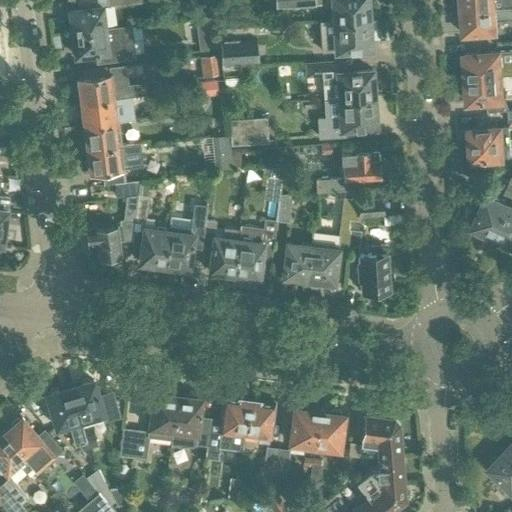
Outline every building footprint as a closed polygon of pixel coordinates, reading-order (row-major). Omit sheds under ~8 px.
[(319,20),(319,21),(367,18),(366,0),(275,0),(276,8),(316,6),(316,5),(324,4),(324,5),(332,4),(333,19),(319,20)] [(511,0),(459,0),(461,12),(511,8),(511,0)] [(72,33),(107,28),(104,5),(69,9),(72,33)] [(462,34),(496,32),(495,21),(511,19),(511,8),(461,12),(462,34)] [(212,14),(195,16),(196,24),(213,22),(212,14)] [(367,18),(319,21),(321,51),(369,47),(367,18)] [(135,58),(133,38),(131,25),(120,27),(107,28),(72,33),(75,55),(95,53),(96,63),(135,58)] [(255,25),(220,27),(222,68),(232,67),(232,61),(257,59),(255,25)] [(511,50),(464,54),(465,79),(466,79),(500,77),(511,76),(511,50)] [(215,55),(200,57),(202,76),(217,74),(215,55)] [(324,99),(338,98),(372,96),(370,69),(334,72),(333,61),(304,63),(305,76),(322,75),(323,99),(324,99)] [(78,78),(81,101),(115,96),(115,97),(127,95),(141,94),(139,82),(128,83),(125,64),(108,66),(109,72),(78,76),(78,78)] [(467,102),(501,100),(501,88),(511,87),(511,76),(500,77),(466,79),(465,79),(467,102)] [(216,86),(215,78),(198,80),(200,94),(209,93),(209,86),(216,86)] [(202,109),(200,94),(200,90),(186,92),(188,111),(202,109)] [(84,125),(118,121),(115,97),(115,96),(81,101),(84,125)] [(372,96),(338,98),(324,99),(323,99),(324,116),(317,117),(318,137),(353,135),(352,127),(374,126),(372,96)] [(229,119),(231,135),(231,144),(268,141),(266,116),(229,119)] [(86,148),(121,144),(118,121),(84,125),(86,148)] [(511,137),(510,137),(509,126),(469,129),(470,160),(511,157),(511,156),(511,137)] [(206,170),(233,167),(231,144),(231,135),(203,137),(206,170)] [(0,140),(0,156),(16,156),(15,140),(0,140)] [(85,161),(86,173),(143,165),(140,142),(121,144),(86,148),(88,158),(85,161)] [(320,144),(321,154),(332,153),(331,143),(320,144)] [(378,177),(378,174),(380,171),(380,162),(377,160),(377,150),(375,150),(352,152),(352,153),(341,154),(342,165),(338,167),(339,174),(343,176),(343,178),(329,179),(327,176),(321,176),(319,179),(315,180),(316,192),(355,189),(355,178),(378,176),(378,177)] [(265,184),(281,186),(282,175),(263,173),(262,183),(265,184)] [(277,219),(277,220),(288,221),(292,193),(280,194),(277,219)] [(144,223),(147,196),(136,195),(134,210),(133,221),(133,222),(144,223)] [(485,232),(494,237),(509,205),(486,195),(472,226),(474,227),(475,231),(481,234),(485,232)] [(358,216),(383,214),(382,197),(357,199),(358,216)] [(494,237),(503,241),(504,244),(510,247),(511,246),(511,206),(509,205),(494,237)] [(123,220),(133,221),(134,210),(125,209),(123,220)] [(339,243),(347,245),(349,229),(348,229),(350,217),(341,216),(338,234),(312,231),(310,244),(306,279),(307,279),(311,287),(316,287),(321,281),(334,283),(339,243)] [(349,229),(357,230),(359,217),(350,216),(350,217),(348,229),(349,229)] [(168,230),(164,265),(166,265),(168,267),(175,268),(178,267),(189,268),(192,247),(201,248),(204,230),(205,221),(169,217),(168,228),(168,230)] [(277,219),(264,218),(262,237),(274,239),(277,220),(277,219)] [(205,221),(204,230),(214,231),(215,222),(205,220),(205,221)] [(122,237),(120,224),(93,228),(93,229),(85,230),(86,243),(88,243),(90,256),(98,255),(99,257),(97,257),(97,258),(103,257),(105,259),(113,258),(114,256),(120,255),(120,254),(119,254),(117,238),(122,237)] [(139,262),(150,263),(152,265),(159,266),(161,265),(164,265),(168,230),(143,227),(139,262)] [(209,271),(221,272),(222,274),(230,275),(231,273),(234,274),(237,246),(238,242),(238,238),(239,229),(224,227),(223,237),(213,235),(209,271)] [(359,246),(361,231),(357,230),(349,229),(347,245),(347,246),(359,246)] [(237,246),(234,274),(237,274),(238,276),(245,277),(247,276),(258,277),(263,241),(238,238),(238,242),(237,246)] [(289,277),(306,279),(310,244),(285,241),(282,272),(279,276),(285,281),(289,277)] [(383,244),(370,245),(371,253),(359,254),(359,259),(357,260),(358,280),(360,280),(360,281),(361,290),(374,289),(374,290),(374,291),(375,292),(375,293),(376,293),(378,294),(380,295),(381,295),(383,294),(384,293),(385,293),(385,292),(386,291),(386,290),(386,289),(386,288),(388,288),(386,252),(384,252),(383,244)] [(114,387),(96,392),(92,379),(69,386),(78,420),(83,440),(88,448),(97,445),(91,426),(82,429),(79,420),(102,413),(104,418),(121,412),(114,387)] [(85,449),(88,448),(83,440),(78,420),(69,386),(46,393),(56,426),(68,423),(75,445),(83,443),(85,449)] [(152,390),(148,425),(147,431),(149,431),(149,435),(171,438),(172,428),(172,425),(177,393),(152,390)] [(206,445),(210,417),(198,416),(201,396),(177,393),(172,425),(172,428),(170,444),(177,445),(182,446),(185,446),(189,445),(192,445),(195,444),(195,443),(206,445)] [(244,433),(248,398),(223,395),(220,419),(222,420),(221,430),(244,433)] [(248,398),(244,433),(258,435),(257,441),(268,443),(270,426),(271,426),(275,402),(248,398)] [(315,448),(320,411),(294,407),(289,443),(305,444),(305,447),(315,448)] [(320,411),(315,448),(324,449),(325,447),(339,449),(343,414),(320,411)] [(350,442),(348,454),(359,455),(360,452),(380,455),(400,453),(397,422),(392,417),(378,415),(364,414),(360,443),(350,442)] [(36,434),(21,417),(19,418),(16,418),(11,422),(11,425),(4,432),(32,465),(34,467),(50,453),(48,450),(57,443),(43,427),(36,434)] [(149,431),(147,431),(123,428),(120,454),(146,457),(149,435),(149,431)] [(26,470),(32,465),(4,432),(0,434),(0,464),(6,472),(19,461),(26,470)] [(275,481),(279,449),(278,448),(266,447),(263,479),(275,481)] [(279,449),(275,481),(285,482),(289,450),(279,449)] [(511,457),(504,450),(488,467),(502,481),(500,487),(505,492),(511,490),(511,457)] [(353,498),(358,504),(349,511),(350,511),(358,505),(387,483),(402,482),(400,453),(380,455),(380,461),(355,479),(363,490),(353,498)] [(310,477),(319,478),(321,458),(304,456),(303,465),(311,467),(310,477)] [(115,501),(109,487),(99,468),(86,476),(98,491),(109,503),(115,501)] [(3,482),(21,503),(28,497),(10,476),(3,482)] [(0,502),(8,511),(22,511),(26,510),(20,503),(21,503),(3,482),(0,484),(0,502)] [(358,505),(350,511),(349,511),(384,511),(386,511),(404,498),(403,495),(402,482),(387,483),(358,505)] [(109,487),(115,501),(117,505),(126,503),(129,483),(109,487)] [(273,511),(291,511),(273,488),(262,496),(273,511)] [(117,511),(109,503),(98,491),(73,511),(117,511)] [(248,505),(261,496),(258,492),(241,496),(248,505)] [(313,496),(312,499),(314,503),(315,504),(320,511),(321,510),(339,497),(335,493),(328,498),(313,496)] [(299,500),(302,498),(282,494),(292,506),(299,500)] [(321,510),(320,511),(321,511),(349,511),(350,511),(349,511),(339,497),(321,510)] [(299,500),(307,510),(315,504),(314,503),(312,499),(302,498),(299,500)] [(70,511),(61,500),(46,511),(70,511)] [(296,511),(303,511),(307,510),(299,500),(292,506),(296,511)]
